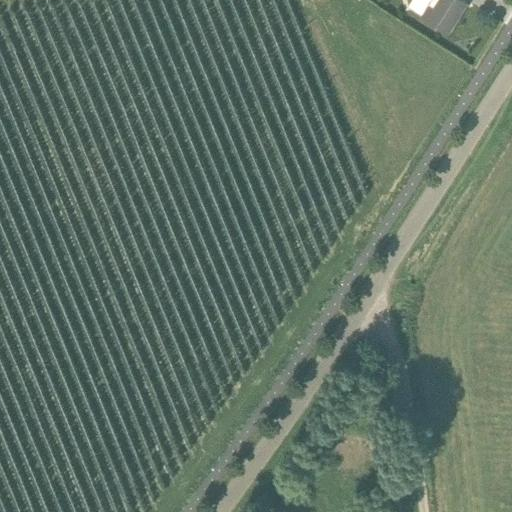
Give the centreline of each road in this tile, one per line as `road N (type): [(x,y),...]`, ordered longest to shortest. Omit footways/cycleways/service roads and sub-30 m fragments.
road 1 (tertiary): [(218,511),(360,310),(511,70)]
road 2 (track): [(420,511),(399,360),(360,310)]
